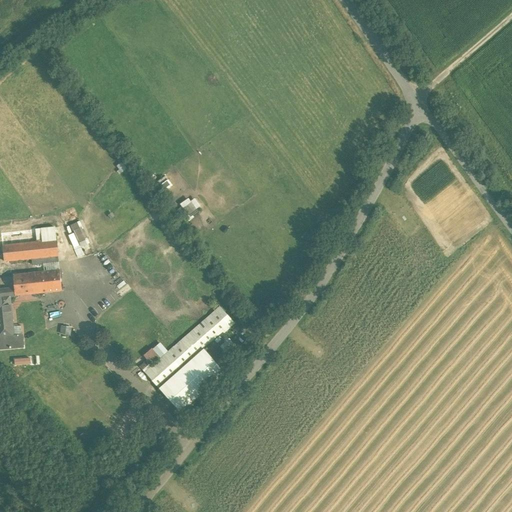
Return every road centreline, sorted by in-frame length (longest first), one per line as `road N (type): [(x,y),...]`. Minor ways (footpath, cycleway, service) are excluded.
road 1 (unclassified): [(421,108),(322,285),(137,511)]
road 2 (unclassified): [(511,230),(421,108)]
road 3 (unclassified): [(421,108),(345,0)]
road 4 (track): [(421,108),(511,18)]
